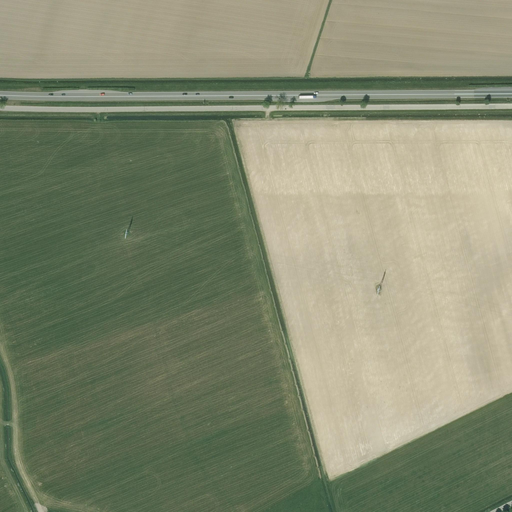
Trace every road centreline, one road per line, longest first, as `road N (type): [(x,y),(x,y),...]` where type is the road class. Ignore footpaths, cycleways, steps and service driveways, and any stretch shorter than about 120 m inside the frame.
road 1 (unclassified): [(511,106),(0,108)]
road 2 (trunk): [(511,94),(0,95)]
